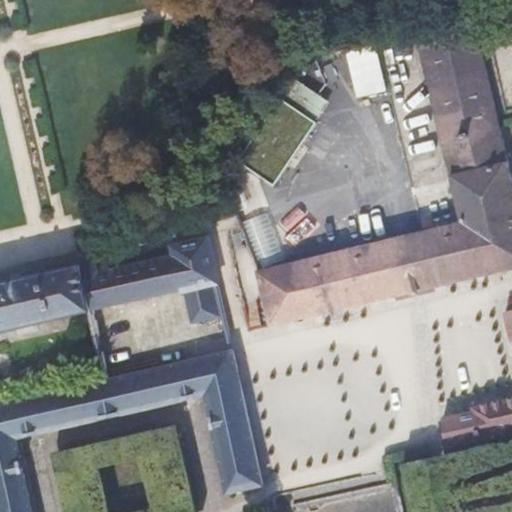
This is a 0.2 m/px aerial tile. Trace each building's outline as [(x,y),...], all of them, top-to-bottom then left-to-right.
[(376,242),(258,271),(271,328),(511,269),(511,174),(474,14),(419,28),(464,221),(395,238),(392,227),(374,231),(376,242)] [(380,41),(350,47),(360,95),(390,88),(380,41)] [(280,100),(240,163),(275,185),(315,122),(280,100)] [(230,346),(231,352),(235,350),(232,334),(240,333),(235,312),(227,314),(220,283),(245,277),(240,256),(215,262),(209,238),(174,246),(176,257),(84,278),(82,267),(81,263),(0,281),(0,330),(183,287),(192,326),(223,319),(230,346)] [(446,431),(442,432),(446,451),(511,435),(511,311),(506,313),(511,339),(511,398),(475,408),(473,413),(444,419),(446,431)] [(0,403),(0,511),(34,511),(17,436),(207,393),(230,492),(265,484),(235,350),(231,352),(0,403)] [(425,446),(409,450),(411,460),(429,455),(428,451),(426,451),(425,446)]
